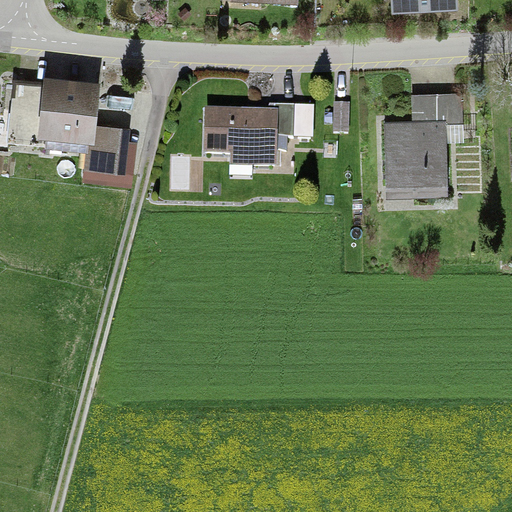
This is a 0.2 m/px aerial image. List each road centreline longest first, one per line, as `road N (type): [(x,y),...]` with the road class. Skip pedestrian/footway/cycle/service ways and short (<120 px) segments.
road 1 (unclassified): [(2,44),(157,61),(290,64),(511,50)]
road 2 (track): [(129,194),(45,511)]
